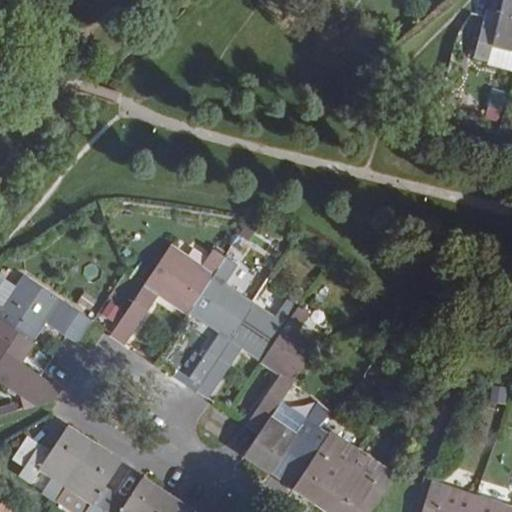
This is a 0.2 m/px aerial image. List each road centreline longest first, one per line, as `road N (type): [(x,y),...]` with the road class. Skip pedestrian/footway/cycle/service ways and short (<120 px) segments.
road 1 (track): [(0,240),(92,136),(144,114),(250,32),(274,0)]
road 2 (residential): [(162,457),(185,432),(174,389),(114,353),(91,361),(75,383),(83,410)]
road 3 (residential): [(162,457),(271,511)]
